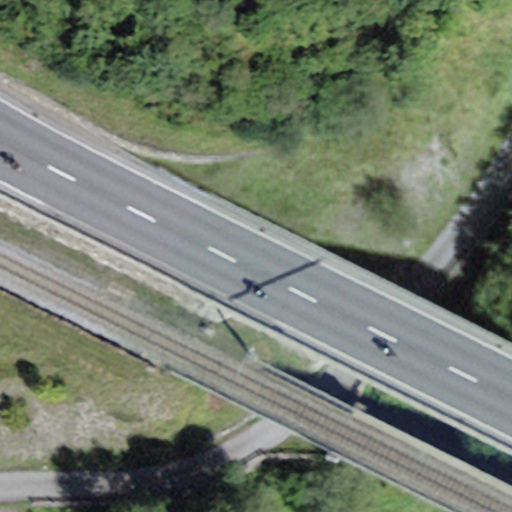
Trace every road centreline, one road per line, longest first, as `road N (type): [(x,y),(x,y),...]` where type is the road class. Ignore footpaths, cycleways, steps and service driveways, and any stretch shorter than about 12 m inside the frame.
road 1 (track): [(511,156),(434,266),(282,428),(182,474),(0,488)]
road 2 (primary): [(0,134),(511,392)]
